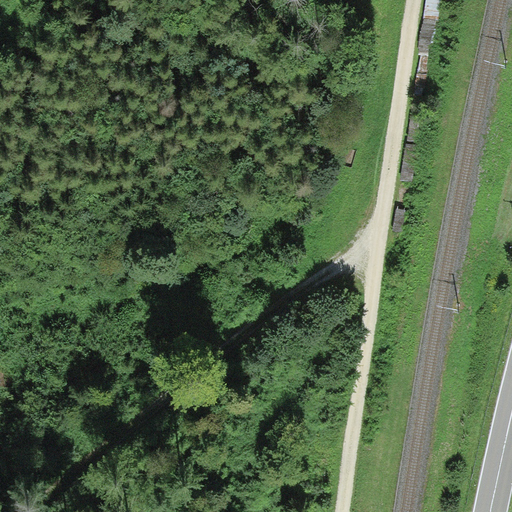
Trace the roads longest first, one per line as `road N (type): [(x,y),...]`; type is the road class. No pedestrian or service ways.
road 1 (track): [(413,0),(342,511)]
road 2 (track): [(41,511),(278,305),(380,241)]
